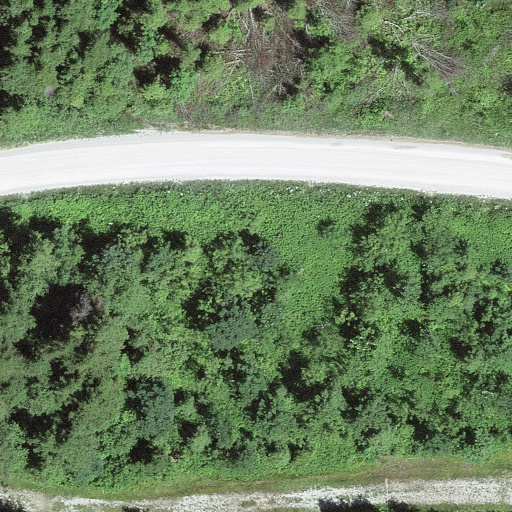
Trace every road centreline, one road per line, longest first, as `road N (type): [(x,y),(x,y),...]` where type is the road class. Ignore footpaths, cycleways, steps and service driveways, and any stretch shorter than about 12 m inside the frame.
road 1 (unclassified): [(0,172),(173,157),(312,157),(511,174)]
road 2 (track): [(183,511),(511,497)]
